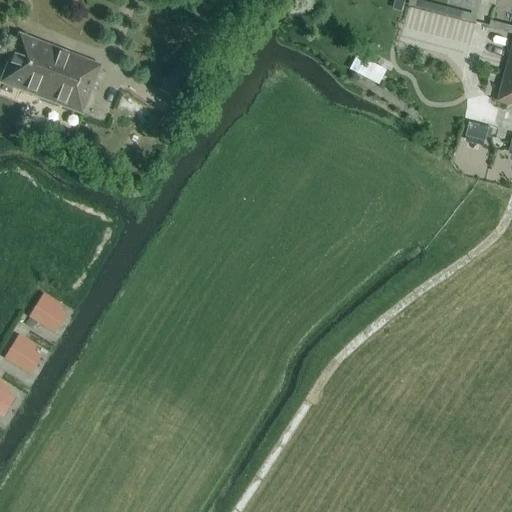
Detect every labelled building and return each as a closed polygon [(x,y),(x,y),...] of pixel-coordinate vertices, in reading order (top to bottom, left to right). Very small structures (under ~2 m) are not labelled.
[(404,0),(395,0),(393,9),(401,12),(404,0)] [(19,36),(1,84),(82,115),(100,67),(19,36)] [(364,47),(353,70),(380,84),(387,71),(374,64),(379,55),(364,47)] [(511,51),(499,101),(511,104),(511,51)] [(160,91),(177,103),(198,72),(180,61),(160,91)] [(147,130),(160,108),(132,93),(119,115),(147,130)] [(490,128),(471,123),(467,137),(486,142),(490,128)] [(47,328),(61,305),(43,294),(29,317),(47,328)] [(18,336),(4,359),(22,369),(36,347),(18,336)] [(0,405),(10,390),(0,383),(0,405)]
